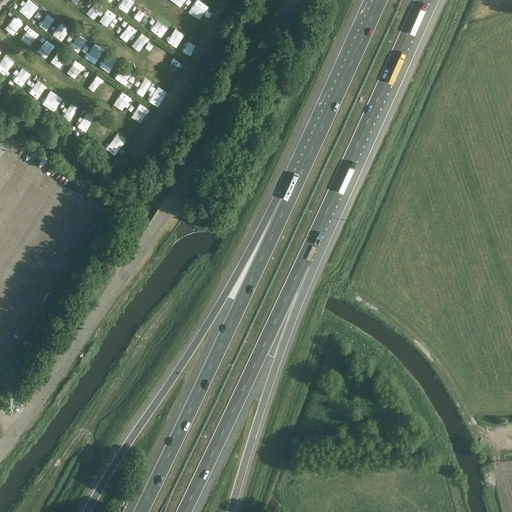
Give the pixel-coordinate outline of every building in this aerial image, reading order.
[(22,0),(17,9),(27,15),(35,1),(32,0),(22,0)] [(93,0),(89,7),(98,13),(105,4),(98,0),(93,0)] [(120,0),(118,4),(128,10),(134,0),(120,0)] [(201,0),(195,0),(191,8),(201,13),(207,3),(201,0)] [(111,7),(105,16),(116,22),(122,14),(111,7)] [(145,23),(152,13),(142,7),(136,17),(145,23)] [(160,12),(148,25),(157,34),(169,21),(160,12)] [(16,14),(6,28),(15,35),(25,20),(16,14)] [(47,14),(41,24),(49,29),(55,19),(47,14)] [(128,36),(136,25),(128,18),(119,30),(128,36)] [(65,39),(71,30),(63,24),(57,33),(65,39)] [(38,42),(43,32),(29,25),(24,36),(38,42)] [(177,48),(187,34),(178,27),(168,41),(177,48)] [(80,51),(89,38),(80,32),(71,44),(80,51)] [(143,33),(139,40),(150,45),(153,38),(143,33)] [(48,35),(42,43),(50,50),(57,43),(48,35)] [(187,38),(182,52),(192,56),(198,42),(187,38)] [(90,45),(84,53),(96,63),(102,54),(90,45)] [(165,57),(167,59),(172,53),(164,46),(153,59),(160,64),(165,57)] [(115,73),(118,61),(107,58),(104,70),(115,73)] [(3,60),(0,63),(0,71),(6,76),(13,68),(3,60)] [(73,72),(86,76),(90,64),(77,60),(73,72)] [(19,72),(16,71),(11,80),(21,85),(27,72),(20,68),(19,72)] [(118,77),(130,84),(135,74),(124,68),(118,77)] [(99,85),(105,77),(98,71),(92,79),(99,85)] [(35,76),(26,89),(35,95),(44,83),(35,76)] [(112,101),(119,87),(110,81),(102,95),(112,101)] [(135,90),(142,95),(148,86),(141,81),(135,90)] [(156,105),(164,96),(154,88),(147,96),(156,105)] [(62,108),(66,103),(60,98),(63,94),(56,89),(46,102),(53,108),(57,103),(62,108)] [(119,106),(127,111),(136,98),(127,93),(119,106)] [(70,103),(62,113),(71,120),(79,110),(70,103)] [(133,116),(142,123),(152,111),(143,104),(133,116)] [(82,114),(76,124),(86,129),(91,120),(82,114)] [(100,126),(95,137),(102,139),(106,129),(100,126)] [(105,145),(113,151),(124,139),(117,132),(105,145)]
